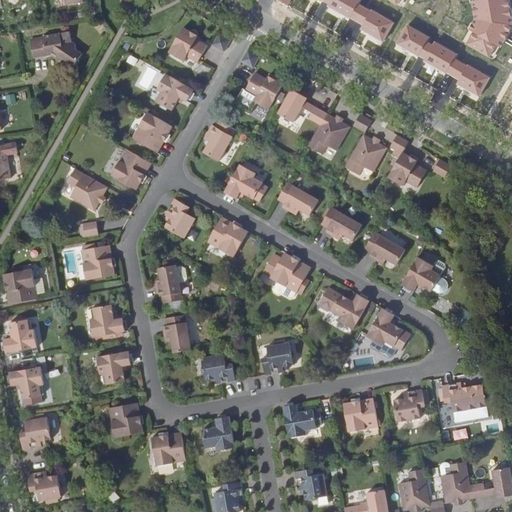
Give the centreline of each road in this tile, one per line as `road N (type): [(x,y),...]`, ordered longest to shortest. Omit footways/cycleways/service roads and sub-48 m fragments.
road 1 (residential): [(167,175),(429,324),(441,340),(428,369),(256,401)]
road 2 (residential): [(256,401),(175,414),(156,394),(130,242),(167,175)]
road 3 (tertiary): [(511,164),(257,18)]
road 4 (residential): [(167,175),(257,18)]
